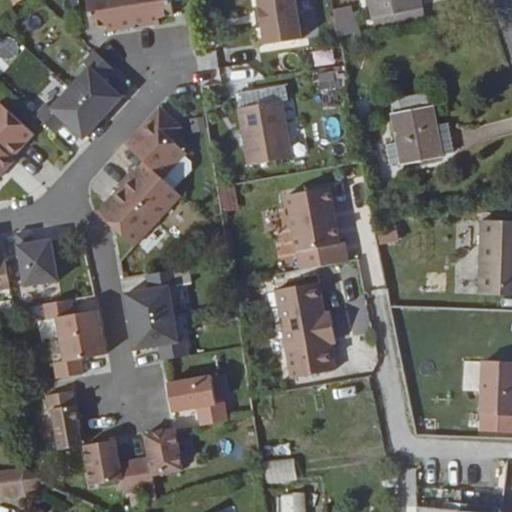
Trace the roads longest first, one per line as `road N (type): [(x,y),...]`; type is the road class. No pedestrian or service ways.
road 1 (residential): [(50,211),(88,231),(96,251),(124,408)]
road 2 (residential): [(50,211),(61,180),(142,84),(155,48)]
